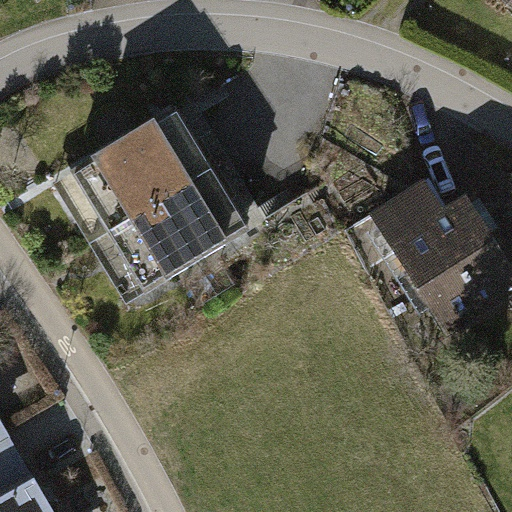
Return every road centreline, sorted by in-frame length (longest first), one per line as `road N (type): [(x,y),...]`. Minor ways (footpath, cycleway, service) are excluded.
road 1 (residential): [(0,77),(81,42),(274,34),(401,64),(511,129)]
road 2 (residential): [(166,511),(138,453),(0,241)]
